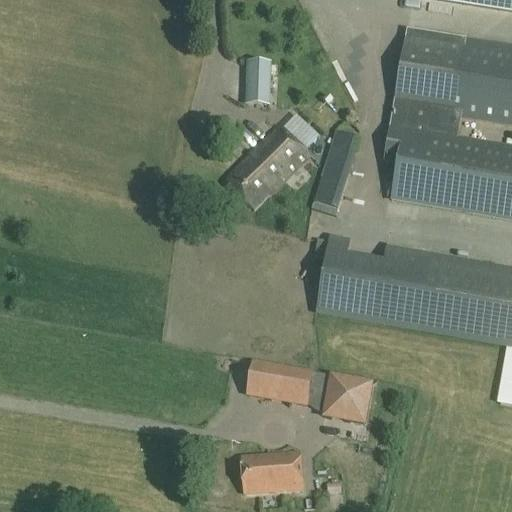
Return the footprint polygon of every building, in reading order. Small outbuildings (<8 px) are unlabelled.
[(511,0),(430,0),(511,13),(511,0)] [(511,128),(511,48),(406,31),(394,109),(397,110),(394,129),(390,128),(385,163),(398,165),(392,201),(511,220),(511,151),(457,142),(461,120),(511,128)] [(270,107),(272,64),(246,63),(244,106),(270,107)] [(278,127),(226,184),(256,212),(308,156),(278,127)] [(334,210),(355,151),(358,141),(335,133),(332,144),(313,203),(334,210)] [(315,261),(325,263),(317,312),(511,346),(511,275),(386,253),(383,269),(347,263),(349,247),(329,243),(329,244),(318,242),(315,261)] [(312,375),(253,365),(247,396),(306,407),(312,375)] [(315,474),(337,474),(337,478),(358,478),(358,452),(315,452),(315,474)] [(300,455),(242,460),(244,496),(303,492),(300,455)] [(327,496),(341,495),(340,485),(327,486),(327,496)]
